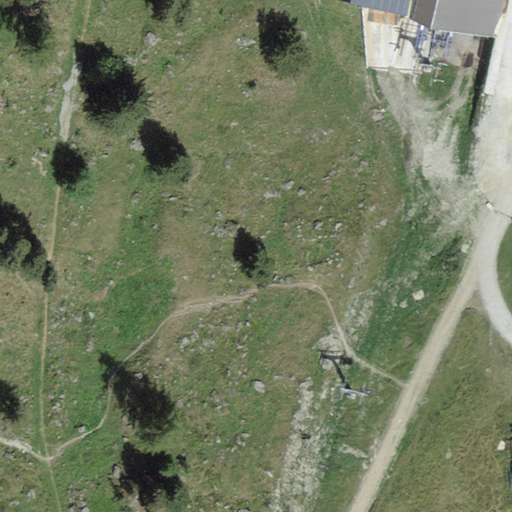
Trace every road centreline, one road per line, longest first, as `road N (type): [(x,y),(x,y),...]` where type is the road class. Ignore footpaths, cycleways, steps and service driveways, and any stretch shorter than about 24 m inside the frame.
road 1 (track): [(357,511),(480,253)]
road 2 (residential): [(511,335),(491,298),(480,253),(511,200)]
